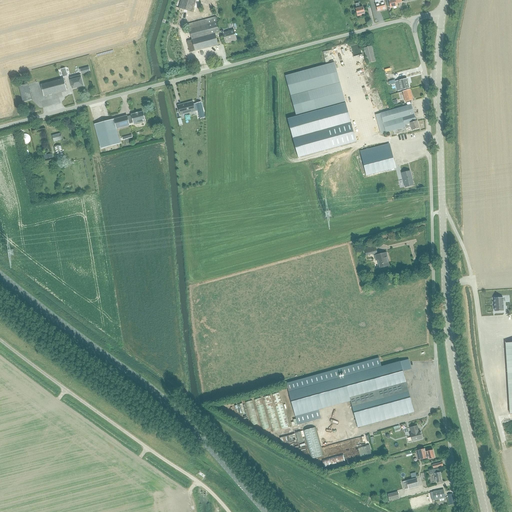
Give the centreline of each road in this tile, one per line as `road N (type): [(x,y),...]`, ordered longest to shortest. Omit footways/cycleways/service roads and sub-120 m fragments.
road 1 (tertiary): [(485,511),(447,320),(442,15)]
road 2 (unclassified): [(455,479),(434,330),(427,77),(411,18)]
road 3 (unclassified): [(0,127),(411,18)]
road 4 (secondary): [(267,511),(167,402),(0,273)]
road 5 (unclassified): [(228,511),(195,479),(0,339)]
